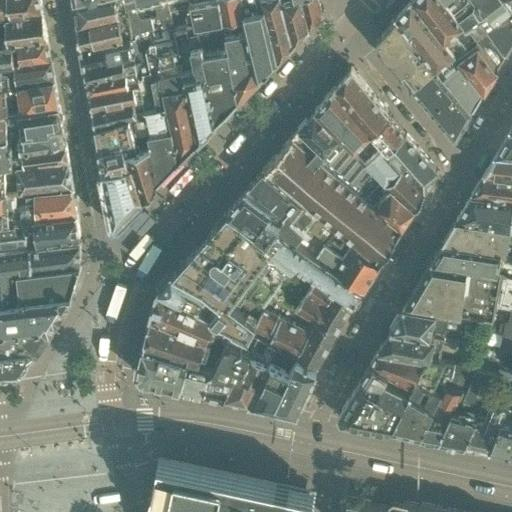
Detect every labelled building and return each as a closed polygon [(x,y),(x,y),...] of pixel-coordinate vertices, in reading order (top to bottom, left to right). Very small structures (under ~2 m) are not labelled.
[(0,0),(0,16),(10,15),(7,0),(0,0)] [(7,0),(10,15),(42,11),(41,4),(39,0),(7,0)] [(78,25),(125,15),(121,0),(76,0),(75,0),(79,25),(78,25)] [(121,0),(125,15),(130,38),(132,38),(131,32),(127,8),(134,7),(140,6),(145,5),(149,4),(150,6),(155,5),(157,14),(170,10),(168,0),(121,0)] [(168,0),(170,10),(192,6),(194,16),(197,15),(193,0),(168,0)] [(193,0),(197,15),(221,10),(218,0),(193,0)] [(218,0),(221,10),(245,6),(243,0),(218,0)] [(243,0),(245,6),(260,75),(276,59),(264,2),(263,0),(243,0)] [(263,0),(264,2),(276,59),(277,59),(308,25),(301,0),(263,0)] [(301,0),(308,25),(322,10),(319,0),(301,0)] [(416,0),(408,0),(396,14),(436,65),(437,66),(456,51),(416,0)] [(447,0),(416,0),(456,51),(459,56),(461,58),(480,42),(458,13),(447,0)] [(447,0),(458,13),(461,9),(458,6),(463,0),(447,0)] [(463,0),(458,6),(461,9),(469,0),(463,0)] [(469,0),(461,9),(458,13),(480,42),(498,65),(511,41),(511,7),(507,0),(469,0)] [(221,10),(239,96),(260,75),(245,6),(221,10)] [(150,27),(147,16),(140,18),(134,7),(127,8),(131,32),(150,27)] [(151,49),(178,158),(180,157),(179,156),(196,139),(197,140),(197,139),(174,28),(171,14),(170,10),(157,14),(150,16),(147,16),(150,27),(162,25),(163,30),(166,40),(156,42),(156,43),(150,44),(151,49)] [(206,73),(215,119),(225,110),(226,112),(232,106),(231,104),(239,96),(221,10),(197,15),(208,72),(206,73)] [(10,15),(0,16),(0,26),(6,26),(7,37),(3,37),(3,41),(13,40),(47,34),(42,11),(10,15)] [(411,82),(412,83),(436,65),(396,14),(395,16),(382,30),(380,32),(381,32),(380,33),(379,34),(378,36),(378,37),(377,38),(378,39),(378,41),(379,42),(380,43),(381,44),(380,45),(382,47),(382,46),(390,56),(390,57),(391,58),(392,58),(401,70),(401,71),(403,72),(411,81),(411,82)] [(78,25),(82,46),(130,38),(125,15),(78,25)] [(174,28),(197,139),(215,119),(206,73),(208,72),(197,15),(194,16),(186,17),(188,25),(174,28)] [(13,40),(16,62),(51,56),(48,44),(47,34),(13,40)] [(82,46),(85,64),(133,55),(134,61),(140,60),(135,37),(132,38),(130,38),(82,46)] [(0,47),(0,64),(1,64),(16,62),(13,40),(3,41),(3,42),(3,47),(0,47)] [(498,65),(480,42),(461,58),(484,88),(490,79),(493,78),(497,71),(496,68),(498,65)] [(137,80),(138,85),(141,100),(144,118),(156,180),(157,179),(157,180),(178,158),(151,49),(147,50),(151,71),(142,73),(143,79),(137,80)] [(85,64),(88,80),(136,70),(134,61),(133,55),(85,64)] [(51,56),(16,62),(1,64),(3,74),(9,74),(16,73),(17,84),(55,80),(51,56)] [(459,56),(441,71),(472,108),(484,88),(461,58),(459,56)] [(88,80),(90,94),(138,85),(137,80),(143,79),(142,73),(140,60),(134,61),(136,70),(88,80)] [(0,85),(6,85),(9,85),(9,74),(3,74),(1,64),(0,64),(0,85)] [(436,65),(412,83),(455,135),(457,135),(460,129),(472,108),(441,71),(437,66),(436,65)] [(352,66),(333,87),(354,110),(374,94),(352,66)] [(9,85),(6,85),(8,97),(19,96),(21,109),(59,103),(55,80),(17,84),(9,85)] [(0,135),(9,133),(8,127),(8,124),(6,111),(9,111),(8,97),(6,85),(0,85),(0,135)] [(90,94),(93,110),(141,100),(138,85),(90,94)] [(316,108),(366,159),(367,160),(384,146),(374,133),(354,110),(333,87),(316,108)] [(354,110),(374,133),(390,113),(380,102),(374,94),(354,110)] [(96,126),(128,121),(144,118),(141,100),(93,110),(96,126)] [(6,111),(8,124),(8,120),(21,118),(23,132),(63,126),(61,117),(65,116),(64,111),(61,112),(59,103),(21,109),(15,110),(9,111),(6,111)] [(322,159),(350,182),(366,159),(316,108),(308,116),(306,115),(298,124),(300,126),(299,127),(326,154),(322,159)] [(367,160),(387,180),(403,166),(388,149),(406,132),(390,113),(374,133),(384,146),(367,160)] [(125,143),(132,163),(143,194),(156,180),(144,118),(128,121),(135,141),(125,143)] [(99,142),(100,148),(125,143),(135,141),(128,121),(96,126),(97,132),(95,135),(96,140),(99,142)] [(23,132),(9,133),(11,148),(66,142),(63,126),(23,132)] [(348,237),(379,263),(402,226),(350,182),(322,159),(326,154),(299,127),(293,135),(292,135),(283,145),(283,146),(274,157),(273,156),(264,166),(265,167),(264,168),(337,229),(348,237)] [(511,127),(498,149),(497,150),(511,152),(511,127)] [(388,149),(403,166),(425,190),(438,169),(424,153),(406,132),(388,149)] [(0,164),(5,164),(13,163),(11,148),(9,133),(0,135),(0,164)] [(13,163),(16,163),(69,158),(66,142),(11,148),(13,163)] [(100,148),(104,168),(112,167),(132,163),(125,143),(100,148)] [(485,171),(511,174),(511,152),(497,150),(485,171)] [(6,183),(7,191),(73,183),(69,158),(16,163),(16,170),(19,186),(15,186),(15,181),(6,183)] [(350,182),(402,226),(414,207),(388,181),(387,180),(367,160),(366,159),(350,182)] [(112,167),(104,168),(114,220),(116,220),(143,194),(132,163),(112,167)] [(388,181),(414,207),(419,199),(425,190),(403,166),(387,180),(388,181)] [(276,224),(307,246),(314,237),(327,242),(330,238),(337,229),(264,168),(250,183),(286,212),(283,215),(276,224)] [(472,192),(511,197),(511,174),(485,171),(481,177),(472,192)] [(0,205),(9,204),(10,212),(23,210),(24,215),(77,209),(76,200),(80,199),(79,192),(75,193),(73,183),(7,191),(0,191),(0,205)] [(246,187),(228,208),(266,236),(276,224),(283,215),(249,189),(246,187)] [(511,197),(472,192),(463,208),(457,217),(511,225),(511,197)] [(0,205),(0,219),(24,217),(24,215),(23,210),(10,212),(9,204),(0,205)] [(274,291),(278,286),(297,260),(307,246),(276,224),(266,236),(228,208),(226,209),(227,210),(220,218),(219,217),(218,219),(218,220),(211,228),(210,227),(203,236),(204,237),(274,291)] [(24,215),(24,217),(27,238),(82,231),(77,209),(24,215)] [(24,217),(0,219),(0,240),(27,238),(24,217)] [(511,250),(511,225),(457,217),(443,240),(511,250)] [(208,312),(233,325),(250,333),(262,309),(263,306),(272,294),(274,291),(204,237),(197,245),(196,244),(194,245),(195,246),(187,254),(185,255),(186,256),(179,264),(178,264),(177,266),(174,269),(173,269),(212,303),(208,312)] [(307,246),(364,288),(373,273),(379,263),(348,237),(340,246),(330,238),(327,242),(314,237),(307,246)] [(81,239),(30,246),(33,268),(80,261),(81,239)] [(502,272),(501,273),(511,275),(511,250),(443,240),(433,258),(502,272)] [(0,298),(73,289),(73,288),(72,288),(79,264),(80,265),(81,262),(80,262),(80,261),(33,268),(30,246),(0,249),(0,298)] [(318,274),(355,302),(364,288),(307,246),(297,260),(318,274)] [(495,305),(501,273),(502,272),(433,258),(406,302),(449,310),(493,319),(495,305)] [(190,303),(208,312),(212,303),(173,269),(172,269),(165,278),(163,277),(156,285),(158,287),(158,288),(165,290),(167,287),(188,304),(190,303)] [(511,275),(501,273),(495,305),(507,307),(511,307),(511,348),(507,370),(511,371),(511,275)] [(322,305),(344,320),(347,315),(355,302),(318,274),(315,279),(329,290),(322,305)] [(307,292),(305,294),(318,303),(322,305),(329,290),(315,279),(307,292)] [(278,286),(274,291),(272,294),(275,297),(281,289),(278,286)] [(233,325),(208,312),(190,303),(188,304),(167,287),(165,290),(158,288),(150,315),(207,337),(212,324),(216,325),(214,329),(228,335),(233,325)] [(0,325),(51,322),(68,295),(73,289),(0,298),(0,325)] [(295,309),(314,321),(319,311),(316,309),(318,303),(305,294),(295,309)] [(371,361),(392,369),(414,377),(428,382),(434,385),(445,360),(440,358),(449,310),(406,302),(401,311),(398,309),(390,323),(393,325),(380,346),(371,361)] [(310,329),(302,345),(314,350),(316,346),(326,351),(335,334),(344,320),(322,305),(318,303),(316,309),(319,311),(314,321),(310,329)] [(250,333),(256,336),(270,343),(281,316),(279,314),(263,306),(262,309),(250,333)] [(498,345),(511,347),(511,307),(507,307),(504,319),(501,319),(498,334),(501,334),(498,345)] [(143,345),(189,358),(211,365),(214,366),(224,344),(207,337),(150,315),(149,321),(143,345)] [(270,343),(276,346),(283,349),(295,323),(281,316),(270,343)] [(0,349),(34,349),(34,348),(35,349),(43,336),(52,322),(51,322),(0,325),(0,349)] [(283,349),(297,356),(302,345),(310,329),(309,329),(295,323),(283,349)] [(205,389),(230,394),(238,375),(241,375),(244,369),(241,368),(245,360),(247,361),(250,353),(248,352),(250,348),(252,348),(256,336),(250,333),(233,325),(228,335),(224,344),(214,366),(211,365),(205,389)] [(230,394),(250,399),(276,346),(270,343),(256,336),(252,348),(250,348),(248,352),(250,353),(247,361),(245,360),(241,368),(244,369),(241,375),(238,375),(230,394)] [(181,384),(182,384),(189,358),(143,345),(141,355),(137,369),(142,376),(181,384)] [(302,345),(297,356),(318,367),(318,366),(326,351),(316,346),(314,350),(302,345)] [(264,402),(273,404),(297,356),(283,349),(276,346),(250,399),(252,399),(264,401),(264,402)] [(34,349),(0,349),(0,368),(21,367),(22,367),(34,349)] [(297,356),(273,404),(274,404),(287,407),(289,407),(297,409),(318,367),(297,356)] [(182,384),(205,389),(211,365),(189,358),(182,384)] [(371,361),(362,377),(382,382),(387,371),(390,372),(392,369),(371,361)] [(446,378),(468,386),(477,371),(496,377),(498,372),(454,361),(446,378)] [(341,418),(391,427),(414,377),(392,369),(390,372),(387,371),(382,382),(362,377),(339,413),(341,418)] [(444,439),(464,443),(482,398),(489,400),(493,386),(496,377),(477,371),(468,386),(463,398),(459,408),(444,439)] [(391,427),(405,430),(419,400),(423,401),(428,390),(425,389),(428,382),(414,377),(391,427)] [(421,434),(444,439),(459,408),(454,407),(464,388),(444,383),(441,390),(434,386),(434,385),(428,382),(425,389),(428,390),(423,401),(419,400),(405,430),(421,434)] [(507,406),(511,407),(511,393),(493,386),(489,400),(507,406)] [(464,443),(490,448),(507,406),(489,400),(482,398),(464,443)] [(490,448),(511,453),(511,407),(507,406),(490,448)] [(156,490),(156,491),(217,492),(222,468),(159,454),(152,489),(156,490)] [(280,511),(288,482),(222,468),(217,492),(263,493),(262,511),(280,511)] [(310,511),(316,488),(288,482),(280,511),(310,511)] [(262,511),(263,493),(217,492),(156,491),(155,491),(157,494),(154,498),(157,508),(161,509),(162,511),(262,511)] [(468,511),(420,502),(420,503),(399,499),(397,508),(348,497),(344,511),(468,511)]
